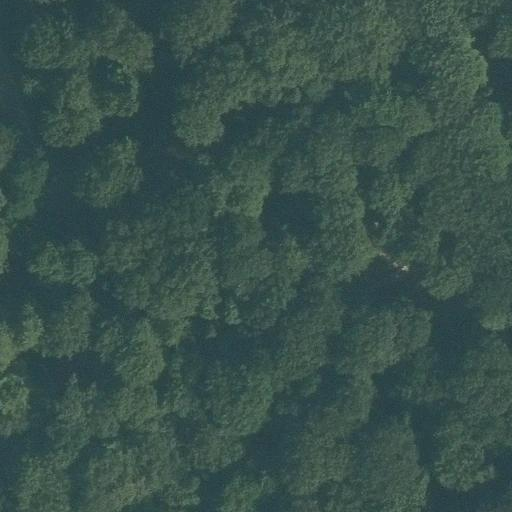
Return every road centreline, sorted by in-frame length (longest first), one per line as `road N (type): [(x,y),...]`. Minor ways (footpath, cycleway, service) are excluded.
road 1 (unclassified): [(54,210),(137,177),(363,40),(449,0)]
road 2 (unknown): [(109,189),(199,105),(322,30),(350,0)]
road 3 (unclassified): [(54,210),(0,63)]
